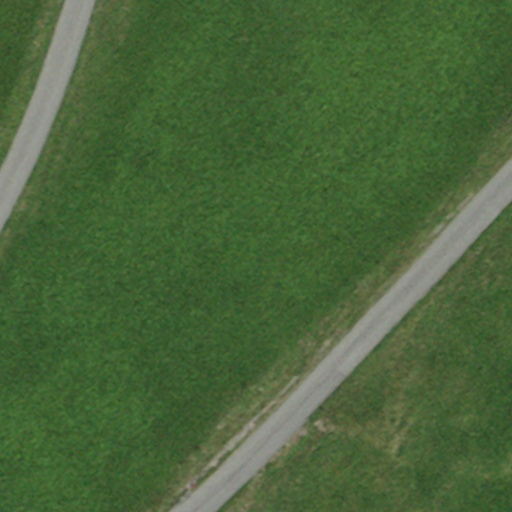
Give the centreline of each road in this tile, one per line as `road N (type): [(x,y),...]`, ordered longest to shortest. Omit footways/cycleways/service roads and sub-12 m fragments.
road 1 (unclassified): [(172,511),(244,452),(511,164)]
road 2 (unclassified): [(75,0),(0,186)]
